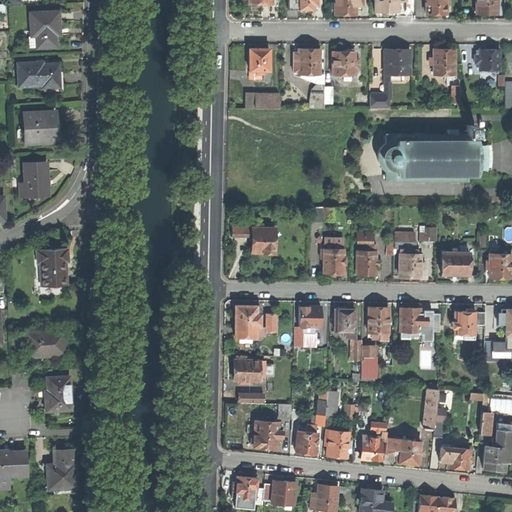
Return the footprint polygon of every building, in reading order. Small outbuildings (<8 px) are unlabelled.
[(297,8),(297,0),(287,0),(288,8),(297,8)] [(297,0),(297,8),(298,8),(306,8),(314,8),(314,5),(317,5),(317,0),(297,0)] [(334,0),(334,13),(345,13),(356,13),(356,5),(361,5),(361,0),(334,0)] [(397,10),(397,1),(396,0),(374,0),(374,11),(385,11),(385,12),(388,14),(390,14),(392,14),(394,12),(394,10),(397,10)] [(446,14),(446,3),(445,0),(425,0),(426,14),(437,14),(446,14)] [(475,0),(476,13),(484,13),(497,14),(497,0),(475,0)] [(27,31),(28,47),(56,46),(55,35),(52,35),(52,30),(58,29),(58,23),(57,11),(29,12),(30,31),(27,31)] [(262,83),(269,83),(269,50),(258,50),(249,50),(249,71),(255,72),(255,75),(262,75),(262,83)] [(298,75),(319,75),(319,50),(307,50),(298,50),(297,65),(293,65),(293,73),(298,73),(298,75)] [(332,52),(332,76),(343,76),(343,82),(350,82),(350,76),(355,76),(355,69),(359,69),(359,60),(355,60),(355,53),(353,52),(352,50),(347,50),(344,53),(338,53),(332,52)] [(399,75),(409,75),(409,50),(393,50),(384,50),(384,75),(389,75),(388,81),(399,81),(399,75)] [(478,71),(498,71),(498,50),(486,51),(475,51),(475,56),(473,56),(473,64),(478,64),(478,71)] [(451,75),(453,75),(453,51),(442,51),(432,51),(432,58),(429,57),(429,65),(433,65),(433,75),(451,75)] [(41,87),(59,87),(58,75),(58,63),(37,64),(36,62),(17,62),(18,86),(41,85),(41,87)] [(324,88),(324,85),(316,85),(312,90),(314,92),(310,98),(315,102),(315,109),(324,109),(324,106),(324,103),(324,88)] [(333,88),(324,88),(324,103),(332,103),(333,88)] [(279,110),(279,96),(255,96),(255,94),(246,94),(246,109),(279,110)] [(385,94),(370,94),(369,106),(369,109),(388,109),(388,106),(388,99),(385,99),(385,94)] [(28,143),(52,141),(51,132),(51,123),(55,123),(54,111),(23,112),(24,130),(28,130),(28,143)] [(383,144),(380,147),(378,150),(377,154),(377,159),(378,163),(381,167),(385,170),(385,180),(413,180),(413,182),(421,182),(421,180),(448,180),(448,182),(456,182),(456,180),(465,180),(465,174),(474,174),(475,168),(485,170),(486,165),(486,154),(485,145),(476,146),(475,141),(474,140),(474,136),(473,134),(474,134),(474,125),(465,125),(465,134),(457,134),(456,133),(448,132),(448,134),(422,133),(421,133),(414,133),(413,134),(385,134),(385,143),(383,144)] [(20,183),(20,197),(41,196),(48,196),(46,162),(24,162),(25,183),(20,183)] [(309,221),(338,221),(339,206),(309,207),(309,221)] [(274,228),(251,228),(251,225),(246,225),(247,221),(231,221),(231,235),(251,236),(251,253),(263,253),(274,253),(274,228)] [(425,228),(425,242),(433,242),(433,228),(425,228)] [(363,241),(372,241),(372,233),(356,233),(356,241),(358,241),(359,238),(364,238),(363,241)] [(422,257),(418,257),(419,255),(416,254),(416,251),(414,251),(414,233),(393,233),(393,242),(393,256),(392,276),(408,277),(418,277),(418,269),(422,269),(422,257)] [(479,249),(487,249),(487,236),(479,236),(479,249)] [(342,249),(342,238),(325,238),(325,249),(323,249),(323,251),(320,251),(320,259),(323,259),(323,274),(329,274),(343,274),(343,265),(345,265),(345,259),(343,259),(343,249),(342,249)] [(373,251),(373,245),(365,245),(364,251),(356,251),(355,275),(368,275),(375,275),(375,251),(373,251)] [(453,275),(467,275),(467,252),(466,252),(467,247),(458,246),(458,252),(454,252),(454,249),(450,248),(450,252),(440,252),(440,274),(453,275)] [(65,275),(63,275),(62,260),(67,260),(67,247),(38,248),(38,250),(36,250),(36,256),(36,263),(39,263),(40,286),(65,284),(65,275)] [(488,260),(488,269),(488,277),(497,278),(511,278),(511,253),(488,253),(488,260)] [(239,335),(251,335),(254,335),(255,327),(260,327),(260,307),(257,307),(257,305),(248,305),(235,305),(234,335),(239,335)] [(344,330),(354,331),(354,321),(354,308),(345,308),(344,305),(338,305),(337,308),(334,308),(334,330),(344,330)] [(302,326),(313,326),(320,326),(320,306),(309,306),(298,306),(298,326),(302,326)] [(367,332),(371,332),(387,332),(387,324),(390,324),(390,317),(387,317),(387,307),(376,307),(368,307),(367,332)] [(399,307),(399,331),(419,331),(419,330),(419,313),(419,308),(409,307),(399,307)] [(463,333),(463,339),(474,339),(474,324),(474,311),(472,311),(472,309),(466,308),(464,311),(459,311),(454,310),(454,321),(451,321),(451,328),(454,328),(454,333),(463,333)] [(474,311),(474,324),(484,324),(484,312),(474,311)] [(266,327),(266,331),(276,331),(276,313),(266,313),(266,327)] [(423,313),(419,313),(419,330),(426,330),(426,331),(431,331),(439,331),(439,313),(431,313),(423,313)] [(302,332),(302,326),(298,326),(293,326),(293,345),(302,345),(302,332)] [(266,327),(260,327),(255,327),(254,335),(266,335),(266,331),(266,327)] [(32,356),(64,354),(63,330),(26,332),(27,356),(32,356)] [(431,340),(431,331),(426,331),(426,330),(419,330),(419,331),(419,333),(422,333),(422,340),(431,340)] [(313,332),(302,332),(302,345),(315,345),(315,332),(313,332)] [(361,341),(352,340),(352,361),(361,361),(361,346),(361,341)] [(375,347),(361,346),(361,361),(361,378),(361,379),(374,380),(375,347)] [(258,360),(245,360),(235,360),(234,360),(233,380),(238,380),(251,380),(258,380),(258,375),(258,360)] [(44,411),(59,410),(59,412),(70,411),(68,375),(46,376),(47,389),(43,390),(44,400),(44,411)] [(422,427),(434,428),(436,408),(438,389),(426,388),(422,427)] [(326,400),(324,415),(334,416),(336,392),(327,391),(326,400)] [(238,393),(238,401),(263,402),(263,393),(238,393)] [(315,414),(324,415),(326,400),(319,400),(317,399),(315,414)] [(278,416),(289,417),(290,403),(278,403),(278,416)] [(344,418),(352,419),(353,404),(345,403),(344,418)] [(433,436),(441,437),(444,409),(436,408),(434,428),(433,436)] [(491,412),(485,411),(481,411),(479,433),(489,434),(491,412)] [(323,425),(324,415),(315,414),(314,424),(323,425)] [(278,427),(278,421),(254,420),(254,424),(247,424),(247,433),(250,437),(250,443),(251,444),(253,444),(253,446),(261,446),(277,447),(277,441),(281,442),(282,427),(278,427)] [(383,431),(385,431),(385,423),(370,422),(370,430),(383,431)] [(497,429),(511,431),(511,425),(511,423),(498,422),(497,429)] [(496,446),(510,447),(511,432),(511,431),(497,429),(496,446)] [(317,432),(314,432),(297,430),(295,451),(304,452),(314,453),(317,432)] [(335,455),(346,456),(346,448),(350,449),(351,440),(347,439),(348,432),(336,430),(332,430),(328,430),(327,445),(326,454),(335,455)] [(380,460),(381,443),(377,442),(377,437),(370,436),(369,441),(362,441),(362,447),(358,446),(358,451),(361,452),(360,458),(368,459),(380,460)] [(420,440),(419,440),(414,440),(386,437),(385,443),(384,453),(396,454),(396,461),(405,462),(418,463),(419,453),(420,443),(420,440)] [(508,461),(510,447),(496,446),(485,445),(483,468),(494,469),(496,472),(498,472),(501,472),(504,469),(505,461),(508,461)] [(468,459),(469,449),(460,448),(441,446),(439,461),(447,462),(447,466),(454,467),(467,468),(468,459)] [(47,489),(75,488),(74,462),(72,462),(71,448),(61,449),(52,449),(53,463),(45,463),(47,489)] [(0,475),(8,475),(26,474),(26,450),(9,451),(0,451),(0,475)] [(236,483),(235,490),(235,492),(241,493),(241,498),(247,498),(248,488),(254,489),(256,489),(256,488),(257,477),(243,476),(237,476),(236,483)] [(263,486),(263,488),(262,499),(270,500),(270,502),(294,504),(296,481),(290,481),(284,480),(283,485),(272,484),(271,486),(263,486)] [(314,494),(311,494),(310,508),(335,511),(337,486),(318,484),(316,494),(314,494)] [(253,508),(254,489),(248,488),(247,498),(241,498),(241,493),(235,492),(234,506),(253,508)] [(256,489),(255,499),(254,502),(262,503),(262,499),(263,488),(256,488),(256,489)] [(372,489),(361,488),(360,499),(360,503),(358,511),(390,511),(391,502),(381,501),(382,490),(372,489)] [(417,511),(435,511),(437,496),(425,495),(420,494),(418,511),(417,511)] [(452,511),(453,507),(454,497),(447,497),(437,496),(435,511),(452,511)]
